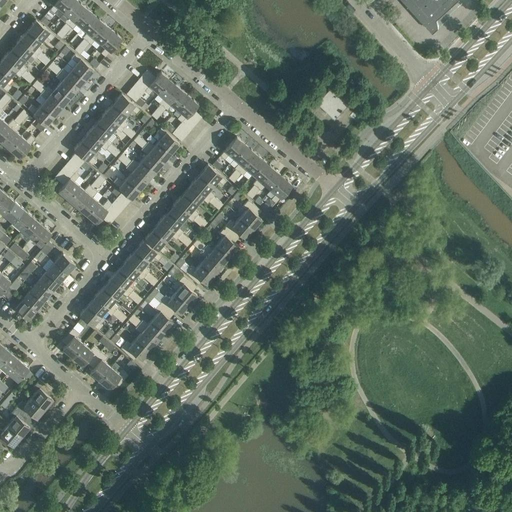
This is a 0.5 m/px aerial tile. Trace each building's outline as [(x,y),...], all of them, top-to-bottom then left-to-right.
[(64,11),(73,0),(57,0),(50,9),(54,12),(59,7),(64,11)] [(68,24),(84,6),(77,0),(73,0),(64,11),(69,16),(64,21),(66,22),(68,24)] [(456,0),(404,0),(433,31),(439,25),(438,25),(436,13),(440,10),(442,12),(456,0)] [(66,22),(61,28),(66,32),(71,27),(77,32),(82,27),(94,13),(84,6),(68,24),(66,22)] [(87,40),(103,21),(94,13),(82,27),(87,31),(82,37),(84,38),(87,40)] [(50,21),(44,15),(40,19),(46,25),(50,21)] [(36,19),(27,29),(41,40),(45,35),(51,40),(54,35),(36,19)] [(112,29),(103,21),(87,40),(84,38),(79,43),(85,48),(89,42),(91,44),(95,38),(100,42),(112,29)] [(56,33),(62,38),(66,32),(61,28),(56,33)] [(36,57),(41,60),(45,55),(41,51),(42,50),(37,45),(41,40),(27,29),(20,38),(39,54),(36,57)] [(105,56),(110,50),(121,37),(112,29),(100,42),(105,47),(101,52),(105,56)] [(35,58),(36,57),(39,54),(20,38),(12,47),(25,58),(30,53),(35,58)] [(63,43),(59,40),(54,46),(58,49),(63,43)] [(79,43),(75,49),(80,53),(85,48),(79,43)] [(66,45),(61,51),(65,55),(70,49),(66,45)] [(30,73),(25,69),(26,68),(21,63),(25,58),(12,47),(4,56),(23,72),(21,75),(25,79),(30,73)] [(72,67),(86,78),(94,69),(75,53),(71,57),(77,62),(72,67)] [(45,55),(41,60),(45,64),(50,59),(45,55)] [(19,76),(21,75),(23,72),(4,56),(0,60),(0,68),(10,77),(14,72),(19,76)] [(90,62),(96,67),(99,63),(93,58),(90,62)] [(52,61),(48,66),(52,70),(57,65),(52,61)] [(70,97),(78,88),(59,71),(61,69),(57,65),(52,70),(57,74),(55,75),(61,80),(57,85),(70,97)] [(59,71),(78,88),(86,78),(72,67),(68,72),(62,67),(61,69),(59,71)] [(5,82),(10,77),(0,68),(0,84),(7,91),(11,86),(5,82)] [(146,69),(142,74),(151,82),(155,77),(146,69)] [(161,71),(155,77),(151,82),(147,86),(144,90),(145,90),(149,94),(153,88),(158,92),(170,79),(161,71)] [(25,79),(30,83),(34,77),(30,73),(25,79)] [(147,86),(151,82),(142,74),(138,79),(147,86)] [(37,88),(41,83),(37,79),(32,85),(37,88)] [(138,79),(134,83),(144,91),(145,90),(144,90),(147,86),(138,79)] [(158,92),(154,98),(160,103),(163,106),(179,87),(170,79),(158,92)] [(54,115),(62,106),(43,90),(46,87),(41,83),(37,88),(41,92),(40,94),(45,98),(41,103),(54,115)] [(139,96),(144,91),(134,83),(130,88),(139,96)] [(317,101),(318,102),(335,118),(342,110),(343,111),(344,109),(344,108),(351,101),(333,84),(317,101)] [(43,90),(62,106),(70,97),(57,85),(52,90),(47,86),(46,87),(43,90)] [(179,87),(163,106),(165,108),(167,109),(172,104),(177,108),(188,95),(179,87)] [(126,93),(135,101),(139,96),(130,88),(126,93)] [(16,98),(21,92),(17,89),(12,95),(16,98)] [(121,92),(113,102),(126,113),(131,108),(136,113),(140,109),(121,92)] [(0,98),(6,103),(10,97),(5,93),(0,98)] [(18,100),(22,104),(28,98),(24,94),(18,100)] [(198,103),(188,95),(177,108),(182,112),(177,118),(181,121),(184,118),(188,113),(193,108),(198,103)] [(145,101),(139,96),(135,101),(141,106),(145,101)] [(113,102),(105,111),(124,127),(122,130),(126,134),(131,128),(126,124),(128,123),(122,118),(126,113),(113,102)] [(328,140),(341,148),(365,111),(352,102),(328,140)] [(28,108),(46,124),(54,115),(41,103),(37,108),(31,104),(28,108)] [(151,114),(154,116),(163,106),(160,103),(151,114)] [(165,108),(163,106),(154,116),(156,119),(161,113),(165,108)] [(19,114),(24,118),(29,113),(23,108),(19,114)] [(202,116),(193,108),(188,113),(197,121),(202,116)] [(124,127),(105,111),(97,120),(111,132),(115,127),(121,131),(122,130),(124,127)] [(149,116),(145,113),(140,119),(144,122),(149,116)] [(193,126),(197,121),(188,113),(184,118),(193,126)] [(0,140),(17,122),(19,124),(24,118),(19,114),(14,119),(13,118),(8,124),(3,119),(0,122),(0,140)] [(151,118),(146,124),(150,128),(155,122),(151,118)] [(181,121),(180,123),(189,130),(193,126),(184,118),(181,121)] [(97,120),(90,129),(108,145),(106,148),(111,152),(115,147),(111,143),(112,141),(111,141),(116,136),(111,132),(97,120)] [(35,125),(41,131),(44,127),(38,121),(35,125)] [(21,125),(19,124),(17,122),(0,140),(10,148),(21,135),(16,131),(21,125)] [(170,123),(166,127),(172,132),(176,128),(170,123)] [(185,135),(189,130),(180,123),(176,127),(185,135)] [(158,140),(171,152),(179,142),(160,126),(157,131),(162,135),(158,140)] [(181,140),(185,135),(176,127),(176,128),(172,132),(181,140)] [(131,128),(126,134),(131,138),(135,132),(131,128)] [(108,145),(90,129),(82,138),(95,150),(99,145),(105,149),(106,148),(108,145)] [(26,139),(21,135),(10,148),(19,156),(35,137),(31,134),(26,139)] [(138,134),(133,140),(138,143),(142,138),(138,134)] [(236,136),(220,155),(224,159),(229,153),(234,157),(246,144),(236,136)] [(95,150),(82,138),(74,148),(93,164),(96,159),(91,155),(95,150)] [(142,159),(156,170),(163,161),(145,145),(147,142),(142,138),(138,143),(142,147),(141,149),(147,154),(142,159)] [(145,145),(163,161),(171,152),(158,140),(154,145),(148,141),(147,142),(145,145)] [(246,144),(234,157),(239,162),(235,167),(236,168),(239,171),(255,152),(246,144)] [(115,156),(120,150),(115,147),(111,152),(115,156)] [(127,156),(122,152),(118,158),(122,162),(127,156)] [(238,177),(241,173),(243,174),(247,169),(252,173),(264,160),(255,152),(239,171),(236,168),(232,173),(238,177)] [(80,165),(84,161),(75,153),(71,157),(80,165)] [(127,177),(140,188),(148,179),(129,163),(131,160),(127,156),(122,162),(127,166),(125,167),(131,172),(127,177)] [(71,157),(67,162),(76,170),(80,165),(71,157)] [(129,163),(148,179),(156,170),(142,159),(138,164),(132,159),(131,160),(129,163)] [(222,165),(216,160),(212,164),(218,169),(222,165)] [(273,167),(264,160),(252,173),(257,177),(253,183),(254,184),(257,186),(273,167)] [(84,161),(80,165),(86,170),(90,166),(84,161)] [(76,170),(67,162),(63,167),(72,175),(75,171),(76,170)] [(102,172),(107,166),(103,162),(98,168),(102,172)] [(200,173),(213,184),(217,179),(223,184),(226,180),(208,163),(200,173)] [(63,167),(59,171),(68,179),(72,175),(63,167)] [(256,193),(260,188),(261,190),(266,184),(271,189),(282,175),(273,167),(257,186),(254,184),(250,188),(256,193)] [(104,174),(108,177),(113,171),(109,168),(104,174)] [(59,171),(54,176),(63,184),(68,179),(59,171)] [(63,184),(58,190),(68,198),(79,185),(84,179),(79,175),(75,171),(72,175),(68,179),(63,184)] [(200,173),(192,182),(211,198),(208,201),(213,205),(218,200),(213,195),(214,194),(209,189),(213,184),(200,173)] [(234,182),(238,177),(232,173),(228,177),(234,182)] [(105,178),(100,174),(95,179),(100,184),(105,178)] [(271,189),(267,194),(272,198),(271,198),(275,202),(291,183),(282,175),(271,189)] [(132,198),(140,188),(127,177),(122,182),(117,177),(113,181),(132,198)] [(77,206),(93,187),(96,189),(100,184),(95,179),(90,185),(89,183),(84,189),(79,185),(68,198),(77,206)] [(184,191),(197,203),(202,198),(207,202),(208,201),(211,198),(192,182),(184,191)] [(236,188),(232,185),(227,191),(231,194),(236,188)] [(93,187),(77,206),(86,214),(97,200),(92,196),(97,190),(96,189),(93,187)] [(117,196),(121,192),(115,187),(111,191),(117,196)] [(252,198),(256,193),(250,188),(246,193),(252,198)] [(238,190),(233,196),(237,200),(242,194),(238,190)] [(193,208),(197,203),(184,191),(176,200),(195,216),(193,219),(198,223),(202,218),(197,214),(198,212),(193,208)] [(130,200),(121,192),(117,196),(117,197),(126,205),(130,200)] [(0,210),(3,214),(15,200),(6,193),(0,199),(0,210)] [(117,197),(113,201),(122,209),(126,205),(117,197)] [(105,211),(109,206),(112,203),(111,203),(107,199),(102,205),(97,200),(86,214),(95,222),(100,216),(105,211)] [(246,209),(240,216),(253,227),(261,218),(257,214),(261,210),(249,199),(243,206),(246,209)] [(3,214),(12,221),(24,208),(15,200),(3,214)] [(176,200),(168,209),(182,221),(186,216),(191,220),(193,219),(195,216),(176,200)] [(223,204),(218,200),(213,205),(218,209),(223,204)] [(122,209),(113,201),(111,203),(112,203),(109,206),(118,214),(122,209)] [(261,206),(267,211),(271,207),(265,202),(261,206)] [(109,206),(105,211),(114,219),(118,214),(109,206)] [(24,208),(12,221),(22,229),(33,216),(24,208)] [(168,209),(160,218),(179,235),(177,237),(182,241),(187,236),(182,232),(187,225),(182,221),(168,209)] [(100,216),(109,224),(114,219),(105,211),(100,216)] [(220,212),(215,218),(219,221),(224,215),(220,212)] [(22,229),(31,237),(42,224),(33,216),(22,229)] [(231,220),(225,227),(237,237),(241,233),(245,237),(253,227),(240,216),(234,222),(231,220)] [(153,228),(166,239),(170,234),(176,239),(177,237),(179,235),(160,218),(153,228)] [(207,222),(202,218),(198,223),(202,227),(207,222)] [(214,227),(219,221),(215,218),(210,224),(214,227)] [(52,232),(42,224),(31,237),(40,245),(52,232)] [(234,242),(237,237),(225,227),(219,233),(223,237),(218,243),(231,254),(238,245),(234,242)] [(162,244),(166,239),(153,228),(145,237),(163,253),(167,249),(162,244)] [(10,238),(3,232),(0,235),(0,238),(6,244),(10,238)] [(191,240),(187,236),(182,241),(187,246),(191,240)] [(193,243),(197,247),(202,241),(198,238),(193,243)] [(135,249),(148,260),(152,255),(158,260),(162,255),(143,239),(135,249)] [(48,240),(40,249),(46,254),(54,245),(48,240)] [(222,264),(204,248),(206,245),(202,241),(197,247),(201,251),(200,252),(206,257),(200,262),(213,274),(222,264)] [(9,247),(17,253),(21,248),(14,242),(9,247)] [(207,244),(206,245),(204,248),(222,264),(231,254),(218,243),(213,248),(207,244)] [(28,254),(21,248),(17,253),(24,259),(28,254)] [(3,255),(10,261),(15,256),(7,249),(3,255)] [(40,261),(46,254),(40,249),(34,257),(40,261)] [(148,260),(135,249),(127,258),(146,274),(143,277),(148,281),(153,275),(148,271),(149,270),(144,265),(148,260)] [(62,252),(54,261),(67,272),(75,263),(62,252)] [(173,261),(178,255),(174,252),(169,258),(173,261)] [(15,256),(10,261),(17,267),(22,262),(15,256)] [(176,263),(180,267),(185,261),(181,257),(176,263)] [(146,274),(127,258),(119,267),(132,278),(137,273),(142,278),(143,277),(146,274)] [(171,264),(167,260),(162,266),(166,270),(171,264)] [(31,261),(25,268),(30,273),(36,265),(31,261)] [(67,272),(54,261),(46,270),(59,282),(67,272)] [(213,274),(200,262),(195,268),(191,265),(185,272),(198,283),(202,279),(206,282),(213,274)] [(174,266),(168,272),(172,275),(178,269),(174,266)] [(119,267),(111,276),(130,292),(128,295),(133,299),(137,294),(132,289),(134,288),(128,283),(132,278),(119,267)] [(24,280),(30,273),(25,268),(19,275),(24,280)] [(46,270),(38,279),(51,291),(59,282),(46,270)] [(0,292),(10,280),(1,272),(0,272),(0,292)] [(196,285),(183,274),(177,281),(181,284),(175,291),(189,303),(197,293),(192,290),(196,285)] [(148,281),(153,285),(158,280),(153,275),(148,281)] [(130,292),(111,276),(103,285),(117,297),(121,292),(126,296),(128,295),(130,292)] [(15,279),(9,286),(15,291),(21,284),(15,279)] [(38,279),(31,289),(44,300),(51,291),(38,279)] [(103,285),(95,294),(114,310),(112,313),(117,317),(122,312),(117,308),(118,306),(112,302),(117,297),(103,285)] [(9,286),(3,293),(9,298),(15,291),(9,286)] [(155,287),(150,293),(154,297),(159,291),(155,287)] [(44,300),(31,289),(23,298),(36,309),(44,300)] [(181,312),(189,303),(175,291),(169,298),(165,295),(159,302),(173,313),(176,309),(181,312)] [(149,303),(154,297),(150,293),(145,299),(149,303)] [(114,310),(95,294),(88,303),(101,315),(105,310),(111,314),(112,313),(114,310)] [(137,303),(142,298),(137,294),(133,299),(137,303)] [(36,309),(23,298),(15,307),(30,320),(35,314),(33,313),(36,309)] [(130,312),(132,310),(124,302),(121,305),(130,312)] [(169,317),(173,313),(159,302),(154,308),(158,312),(152,318),(166,329),(173,321),(169,317)] [(101,315),(88,303),(80,313),(98,329),(102,324),(97,320),(101,315)] [(122,312),(117,317),(122,321),(126,316),(122,312)] [(133,313),(128,319),(132,322),(137,317),(133,313)] [(149,349),(157,339),(138,323),(141,320),(137,317),(132,322),(136,326),(135,327),(140,332),(135,338),(149,349)] [(87,323),(81,318),(77,322),(83,327),(87,323)] [(138,323),(157,339),(166,329),(152,318),(147,324),(142,319),(141,320),(138,323)] [(69,331),(61,340),(66,344),(62,348),(72,356),(83,342),(77,336),(80,333),(73,327),(69,331)] [(108,337),(113,331),(109,328),(104,334),(108,337)] [(110,339),(114,343),(120,337),(116,333),(110,339)] [(108,341),(102,336),(99,340),(105,345),(108,341)] [(149,349),(135,338),(130,344),(126,340),(120,347),(134,359),(137,354),(142,358),(149,349)] [(114,346),(108,341),(105,345),(111,350),(114,346)] [(83,342),(72,356),(81,364),(85,360),(89,363),(100,350),(94,344),(90,348),(83,342)] [(0,362),(10,351),(1,343),(0,343),(0,362)] [(100,350),(89,363),(93,367),(90,371),(99,379),(111,366),(104,360),(107,356),(100,350)] [(19,358),(10,351),(0,362),(0,364),(8,371),(19,358)] [(29,367),(19,358),(8,371),(18,380),(29,367)] [(136,365),(130,359),(127,363),(132,369),(136,365)] [(111,366),(99,379),(108,387),(112,383),(116,387),(128,374),(121,368),(122,367),(115,361),(111,366)] [(33,374),(29,370),(24,376),(28,380),(33,374)] [(37,389),(31,396),(45,407),(53,398),(49,395),(52,390),(39,379),(33,386),(37,389)] [(6,398),(10,401),(15,395),(11,392),(6,398)] [(37,417),(45,407),(31,396),(25,403),(21,399),(16,406),(29,418),(33,414),(37,417)] [(5,407),(10,401),(6,398),(1,404),(5,407)] [(25,422),(29,418),(16,406),(10,413),(14,416),(8,423),(22,435),(29,426),(25,422)] [(13,444),(22,435),(8,423),(2,430),(0,428),(0,440),(5,445),(9,441),(13,444)]
